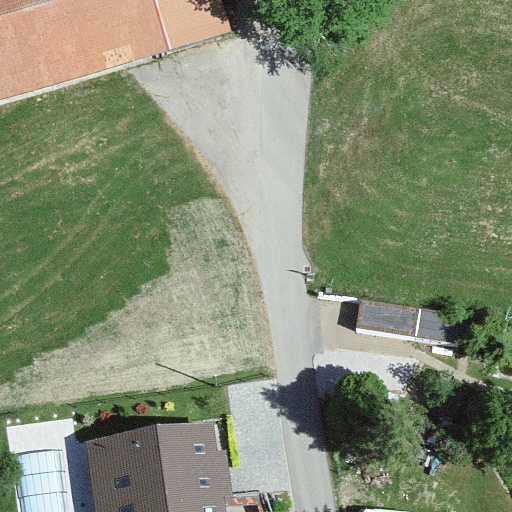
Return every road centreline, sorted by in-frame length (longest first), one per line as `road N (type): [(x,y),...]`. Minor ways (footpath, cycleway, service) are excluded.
road 1 (track): [(291,324),(275,246),(263,28),(274,0)]
road 2 (residential): [(324,511),(291,324)]
